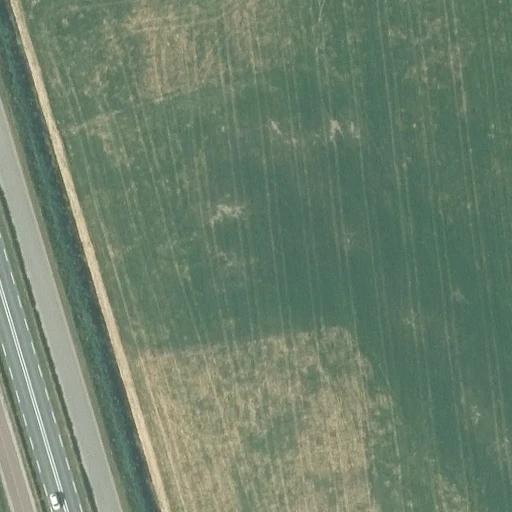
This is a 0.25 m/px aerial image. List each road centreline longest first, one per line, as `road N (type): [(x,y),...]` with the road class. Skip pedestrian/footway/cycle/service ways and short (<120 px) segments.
road 1 (unclassified): [(110,511),(0,145)]
road 2 (primary): [(65,511),(0,289)]
